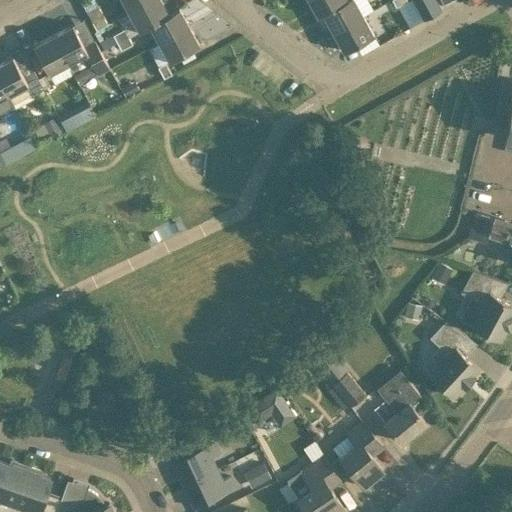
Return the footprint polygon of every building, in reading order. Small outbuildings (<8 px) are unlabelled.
[(122,0),(129,11),(150,0),(122,0)] [(161,0),(150,0),(129,11),(139,29),(149,23),(168,13),(161,0)] [(309,0),(318,15),(323,12),(345,0),(309,0)] [(354,0),(345,0),(323,12),(333,31),(363,15),(354,0)] [(108,23),(104,15),(98,5),(87,11),(97,29),(108,23)] [(153,45),(159,41),(189,25),(179,7),(168,13),(149,23),(154,32),(148,35),(153,45)] [(373,34),(363,15),(333,31),(344,50),(373,34)] [(69,62),(67,63),(68,65),(73,73),(91,63),(97,73),(97,74),(109,68),(94,39),(84,44),(73,25),(73,23),(53,34),(69,62)] [(165,62),(169,60),(170,61),(181,53),(199,44),(189,25),(159,41),(153,45),(149,47),(158,65),(165,62)] [(112,34),(116,41),(121,50),(132,43),(124,28),(112,34)] [(67,63),(69,62),(53,34),(33,44),(49,73),(67,63)] [(0,62),(0,78),(9,95),(14,103),(36,92),(42,88),(21,48),(10,53),(11,56),(0,62)] [(157,66),(163,78),(171,74),(165,62),(158,65),(157,66)] [(0,112),(14,105),(14,103),(9,95),(0,78),(0,112)] [(121,87),(125,95),(133,91),(129,83),(121,87)] [(42,88),(36,92),(39,98),(46,94),(42,88)] [(76,126),(68,111),(58,116),(66,131),(76,126)] [(43,122),(50,135),(62,128),(55,116),(43,122)] [(29,134),(0,149),(0,151),(6,163),(36,147),(29,134)] [(486,241),(488,232),(511,239),(511,222),(475,211),(468,235),(486,241)] [(452,268),(440,261),(431,277),(444,283),(452,268)] [(483,303),(472,324),(500,339),(508,325),(508,326),(511,318),(511,302),(501,296),(509,281),(472,269),(460,291),(483,303)] [(422,304),(407,301),(405,312),(419,315),(422,304)] [(465,354),(476,342),(445,319),(429,336),(439,345),(448,353),(431,373),(430,373),(453,395),(464,384),(465,385),(474,375),(471,372),(477,365),(465,354)] [(62,355),(54,378),(63,381),(72,358),(62,355)] [(346,370),(339,363),(324,376),(330,384),(332,383),(331,382),(346,370)] [(293,395),(295,392),(289,387),(299,376),(288,366),(276,380),(293,395)] [(377,387),(386,398),(396,411),(384,421),(400,441),(425,420),(411,404),(422,395),(409,380),(400,368),(377,387)] [(351,405),(365,393),(346,370),(331,382),(332,383),(351,405)] [(276,386),(247,406),(257,421),(271,412),(287,402),(276,386)] [(349,427),(359,419),(351,409),(341,417),(349,427)] [(346,434),(332,446),(364,485),(384,469),(368,450),(379,441),(382,445),(383,444),(362,419),(345,433),(346,434)] [(173,446),(165,450),(169,459),(171,463),(173,461),(183,484),(216,468),(209,456),(219,451),(214,441),(194,451),(188,439),(173,446)] [(304,446),(309,454),(313,459),(323,452),(319,447),(314,439),(304,446)] [(331,464),(330,462),(323,452),(313,459),(299,469),(300,470),(311,486),(296,495),(308,511),(307,511),(343,511),(346,510),(330,486),(341,479),(331,464)] [(11,462),(0,458),(0,499),(12,504),(26,464),(12,459),(11,462)] [(263,461),(249,468),(257,484),(271,476),(263,461)] [(55,511),(62,494),(60,494),(60,496),(46,491),(51,476),(39,472),(41,469),(26,464),(12,504),(26,509),(25,511),(55,511)] [(216,468),(183,484),(194,506),(235,486),(229,475),(221,479),(216,468)] [(62,494),(55,511),(72,511),(77,499),(63,494),(69,479),(67,478),(62,494)] [(98,493),(87,487),(79,510),(79,511),(113,511),(109,501),(105,503),(98,493)]
